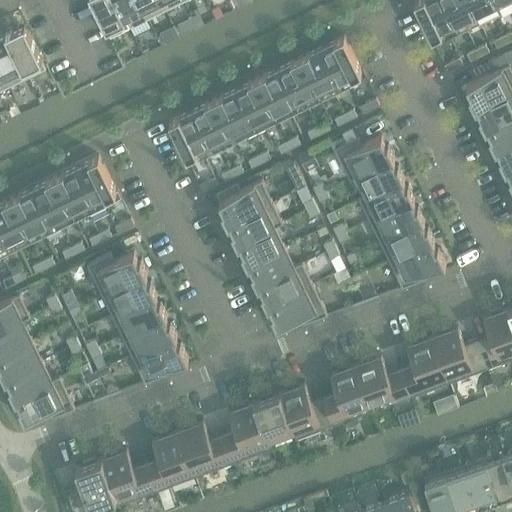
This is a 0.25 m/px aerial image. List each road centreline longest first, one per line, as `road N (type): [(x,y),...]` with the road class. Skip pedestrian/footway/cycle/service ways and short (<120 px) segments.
road 1 (residential): [(502,272),(377,11)]
road 2 (residential): [(245,367),(502,272)]
road 3 (residential): [(245,367),(135,130)]
road 4 (residential): [(7,456),(245,367)]
